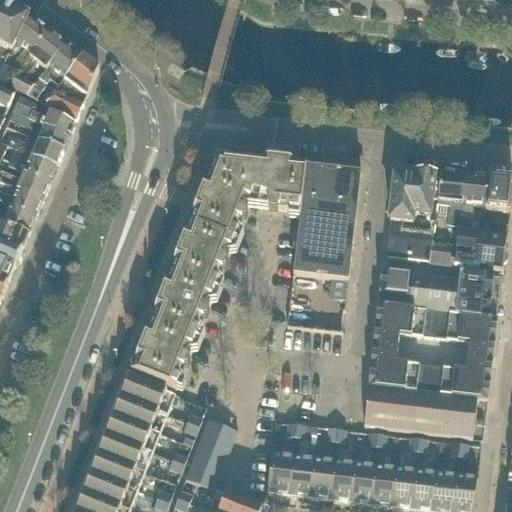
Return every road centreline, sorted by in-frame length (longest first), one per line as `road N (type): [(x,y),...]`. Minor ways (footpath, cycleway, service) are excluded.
road 1 (residential): [(0,358),(98,119)]
road 2 (residential): [(511,159),(279,129)]
road 3 (residential): [(511,21),(300,0)]
road 4 (tertiary): [(18,511),(96,314)]
road 5 (tertiary): [(96,314),(163,161),(166,135)]
road 6 (tertiary): [(143,135),(96,314)]
